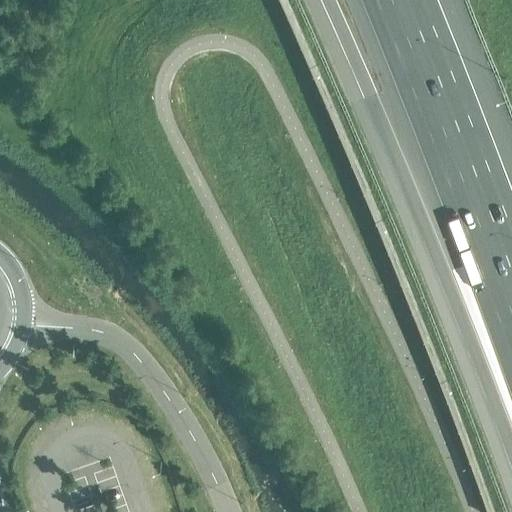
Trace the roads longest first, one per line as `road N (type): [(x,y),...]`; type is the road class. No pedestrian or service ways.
road 1 (motorway): [(327,0),(511,415)]
road 2 (motorway): [(400,0),(511,305)]
